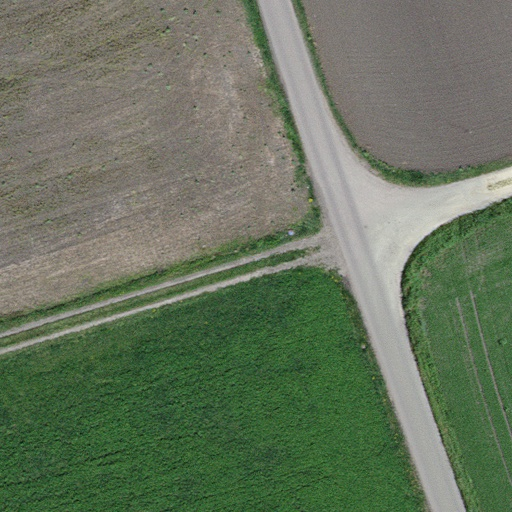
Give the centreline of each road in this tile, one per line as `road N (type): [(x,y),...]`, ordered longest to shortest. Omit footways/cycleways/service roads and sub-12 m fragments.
road 1 (track): [(300,0),(474,511)]
road 2 (track): [(0,349),(511,192)]
